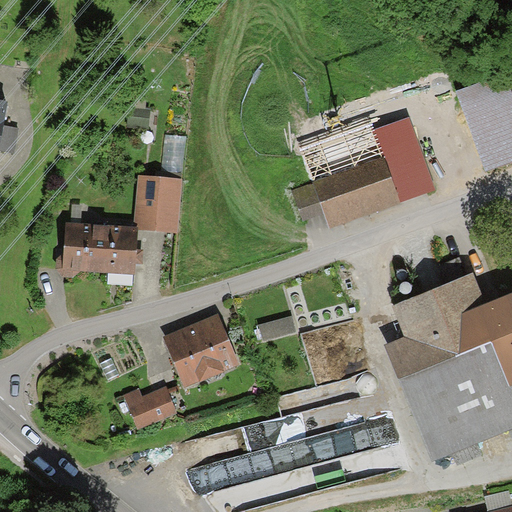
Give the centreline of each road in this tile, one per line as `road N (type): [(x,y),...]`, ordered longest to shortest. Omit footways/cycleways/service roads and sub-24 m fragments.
road 1 (residential): [(511,182),(46,341),(0,381)]
road 2 (secondary): [(112,511),(0,415)]
